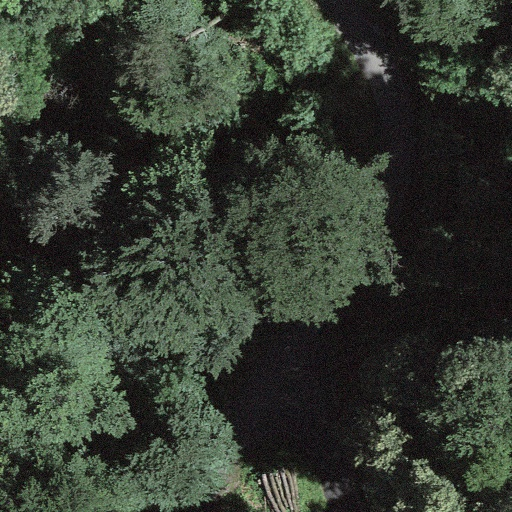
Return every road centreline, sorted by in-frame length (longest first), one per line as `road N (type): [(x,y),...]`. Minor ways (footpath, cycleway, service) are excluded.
road 1 (unclassified): [(335,0),(395,99),(404,137),(401,181),(383,223),(291,349)]
road 2 (unclassified): [(291,349),(180,511)]
road 3 (unclassified): [(346,511),(291,349)]
